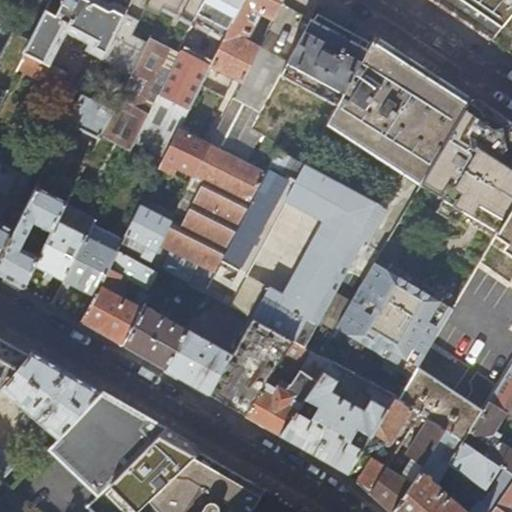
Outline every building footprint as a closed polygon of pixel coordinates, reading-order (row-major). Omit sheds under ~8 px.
[(64,0),(56,16),(46,10),(32,40),(26,51),(51,64),(67,31),(89,43),(87,49),(102,57),(126,8),(114,2),(109,3),(102,0),(64,0)] [(130,0),(126,8),(102,57),(101,59),(131,75),(146,43),(132,36),(145,10),(159,16),(161,13),(175,19),(177,14),(181,16),(179,21),(192,27),(205,0),(130,0)] [(205,0),(192,27),(179,53),(159,94),(189,109),(205,77),(243,0),(205,0)] [(243,0),(205,77),(229,89),(234,80),(240,84),(258,49),(246,42),(259,14),(272,20),(282,0),(243,0)] [(494,35),(511,12),(511,0),(431,0),(463,22),(490,40),(494,35)] [(511,12),(494,35),(511,46),(511,12)] [(311,19),(286,63),(281,73),(337,106),(368,50),(311,19)] [(26,51),(32,40),(14,31),(0,56),(0,87),(6,91),(21,62),(26,51)] [(327,124),(419,185),(467,103),(469,100),(449,87),(396,51),(376,37),(368,50),(337,106),(327,124)] [(159,94),(179,53),(149,38),(146,43),(131,75),(114,109),(101,136),(100,137),(130,151),(135,140),(159,94)] [(286,63),(258,49),(240,84),(210,144),(193,177),(170,222),(149,264),(164,272),(204,294),(220,263),(277,150),(280,145),(251,127),(281,73),(286,63)] [(26,51),(21,62),(64,84),(69,73),(51,64),(26,51)] [(75,90),(83,94),(91,79),(83,75),(75,90)] [(189,109),(159,94),(135,140),(166,155),(179,128),(189,109)] [(101,136),(114,109),(85,95),(71,123),(101,136)] [(511,207),(511,172),(495,161),(504,147),(511,146),(511,145),(511,129),(495,118),(494,121),(467,103),(419,185),(442,199),(438,206),(448,212),(445,218),(463,229),(466,223),(469,225),(470,224),(494,238),(495,237),(511,207)] [(210,144),(179,128),(166,155),(159,168),(169,173),(172,167),(193,177),(210,144)] [(118,174),(130,151),(100,137),(89,159),(118,174)] [(386,210),(304,165),(304,164),(277,150),(220,263),(246,277),(286,204),(321,223),(280,297),(267,289),(250,320),(255,323),(254,323),(276,334),(262,353),(262,371),(253,384),(226,368),(208,395),(246,417),(274,376),(286,356),(293,343),(303,348),(361,242),(365,244),(386,210)] [(0,161),(0,192),(18,202),(31,178),(0,161)] [(41,179),(22,215),(0,258),(0,275),(4,278),(24,289),(35,267),(40,258),(21,249),(33,223),(53,232),(58,222),(68,202),(41,189),(45,181),(41,179)] [(120,247),(149,264),(170,222),(140,207),(120,247)] [(511,207),(495,237),(504,243),(500,250),(511,258),(511,207)] [(4,226),(0,223),(0,258),(22,215),(18,213),(15,219),(9,216),(4,226)] [(58,222),(53,232),(40,258),(35,267),(64,282),(86,237),(58,222)] [(94,222),(86,237),(64,282),(94,297),(117,253),(102,245),(110,229),(94,222)] [(153,292),(150,290),(158,274),(117,253),(94,297),(82,323),(102,334),(124,346),(144,308),(153,292)] [(417,367),(451,310),(401,280),(404,274),(390,266),(387,272),(373,264),(329,339),(341,346),(346,337),(412,375),(417,367)] [(254,323),(255,323),(250,320),(206,295),(186,331),(165,370),(188,383),(208,395),(226,368),(254,323)] [(186,331),(144,308),(124,346),(145,359),(165,370),(186,331)] [(0,338),(0,389),(29,355),(0,338)] [(332,364),(303,348),(293,343),(286,356),(307,370),(295,389),(274,376),(246,417),(261,425),(280,436),(332,364)] [(64,432),(102,391),(85,381),(44,358),(33,351),(29,355),(0,389),(0,391),(26,413),(20,420),(25,425),(32,418),(48,432),(57,439),(64,432)] [(511,362),(482,413),(470,434),(489,446),(483,456),(500,467),(504,470),(511,474),(511,450),(507,448),(509,443),(495,433),(506,414),(511,417),(511,362)] [(330,394),(343,371),(332,364),(280,436),(314,456),(347,475),(373,434),(396,399),(370,385),(367,392),(374,396),(364,414),(330,394)] [(412,375),(397,400),(419,415),(444,432),(463,445),(464,444),(470,434),(482,413),(417,367),(412,375)] [(361,394),(367,383),(354,376),(348,387),(361,394)] [(142,454),(167,429),(149,418),(119,401),(102,391),(64,432),(116,481),(142,454)] [(419,415),(397,400),(396,399),(373,434),(389,444),(406,419),(414,424),(419,415)] [(419,415),(414,424),(423,430),(406,456),(417,464),(413,470),(418,473),(444,432),(419,415)] [(197,454),(202,449),(181,437),(167,429),(142,454),(150,462),(100,511),(136,511),(147,502),(197,454)] [(12,488),(57,439),(48,432),(19,463),(3,480),(12,488)] [(463,445),(444,432),(418,473),(414,479),(392,511),(490,511),(495,505),(511,479),(511,474),(504,470),(482,503),(473,496),(463,509),(436,485),(449,465),(485,489),(500,467),(483,456),(464,444),(463,445)] [(19,463),(0,446),(0,477),(3,480),(19,463)] [(385,459),(390,462),(394,456),(389,453),(385,459)] [(249,511),(263,491),(245,481),(197,454),(147,502),(156,511),(249,511)] [(358,484),(369,494),(385,469),(373,461),(358,484)] [(386,468),(385,469),(369,494),(379,503),(389,511),(392,511),(414,479),(410,477),(407,482),(386,468)] [(511,511),(511,479),(495,505),(504,511),(511,511)]
